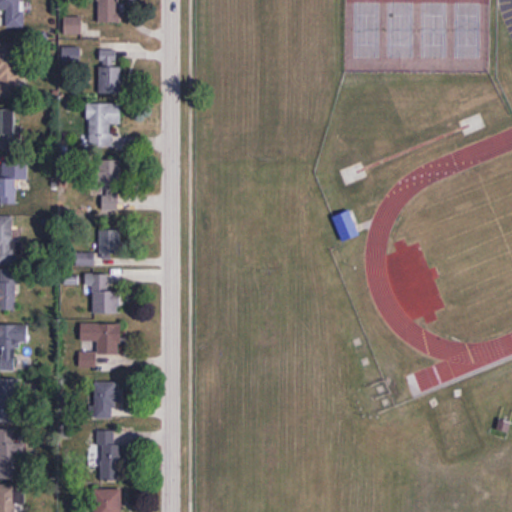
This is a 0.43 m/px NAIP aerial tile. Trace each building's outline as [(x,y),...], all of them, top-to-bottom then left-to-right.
[(23,28),(22,0),(0,0),(0,10),(6,10),(7,28),(23,28)] [(98,0),(99,23),(120,23),(119,0),(98,0)] [(64,34),(82,34),(82,17),(64,17),(64,34)] [(0,94),(17,95),(18,45),(0,45),(0,94)] [(100,93),(120,93),(120,50),(100,50),(100,93)] [(121,124),(121,103),(88,103),(88,147),(112,147),(112,124),(121,124)] [(0,147),(14,148),(14,109),(0,108),(0,147)] [(380,169),(387,189),(413,179),(407,162),(424,156),(427,163),(430,162),(433,170),(457,161),(451,144),(380,169)] [(0,203),(18,204),(18,162),(3,162),(3,177),(0,177),(0,203)] [(102,210),(123,209),(122,165),(101,166),(102,210)] [(360,235),(352,210),(334,216),(343,241),(360,235)] [(0,216),(0,264),(13,265),(13,216),(0,216)] [(99,265),(121,265),(121,230),(99,230),(99,265)] [(0,310),(17,310),(17,270),(0,269),(0,310)] [(110,274),(86,274),(86,295),(93,295),(93,313),(121,314),(121,290),(110,290),(110,274)] [(121,323),(82,323),(82,342),(97,342),(97,354),(121,354),(121,323)] [(29,324),(0,324),(0,370),(16,371),(16,343),(29,343),(29,324)] [(0,378),(0,422),(21,423),(21,378),(0,378)] [(121,380),(95,380),(95,418),(121,418),(121,380)] [(0,477),(22,477),(21,429),(0,429),(0,477)] [(114,430),(92,433),(100,482),(121,479),(114,430)] [(123,511),(123,489),(94,488),(93,511),(123,511)] [(0,511),(20,511),(21,490),(0,489),(0,511)]
